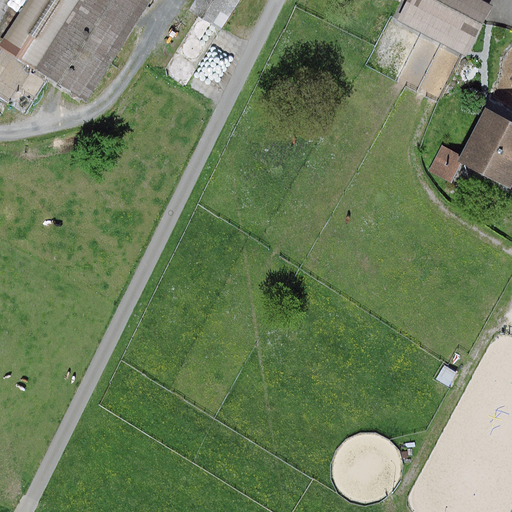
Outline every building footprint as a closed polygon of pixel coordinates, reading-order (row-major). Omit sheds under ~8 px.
[(32,0),(2,48),(89,102),(152,0),(32,0)] [(242,0),(199,0),(192,12),(222,31),(242,0)] [(488,11),(466,0),(406,0),(397,18),(393,24),(462,61),(488,11)] [(196,42),(199,44),(202,45),(206,44),(209,43),(211,40),(213,37),(213,33),(212,30),(211,27),(208,25),(204,23),(201,23),(197,24),(195,26),(193,29),(192,33),(192,36),(193,40),(196,42)] [(185,62),(188,64),(192,65),(195,64),(198,63),(201,60),(202,57),(203,53),(202,50),(200,47),(197,45),(194,43),(190,43),(187,44),(184,46),(182,49),(181,53),(181,56),(183,60),(185,62)] [(511,187),(511,123),(486,111),(460,165),(511,189),(511,187)] [(442,146),(430,170),(449,180),(461,155),(442,146)] [(465,309),(446,345),(468,356),(486,321),(465,309)] [(447,368),(439,384),(448,389),(452,391),(460,375),(451,371),(447,368)]
